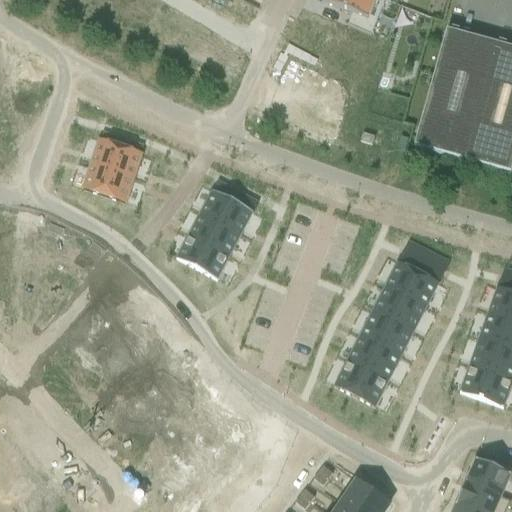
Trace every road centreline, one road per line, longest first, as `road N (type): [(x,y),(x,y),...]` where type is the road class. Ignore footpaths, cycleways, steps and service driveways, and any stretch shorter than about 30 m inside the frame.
road 1 (residential): [(424,492),(262,395),(126,255)]
road 2 (residential): [(124,511),(135,498),(21,374)]
road 3 (residential): [(222,134),(75,63)]
road 4 (residential): [(21,374),(126,255)]
road 5 (residential): [(33,198),(75,63)]
